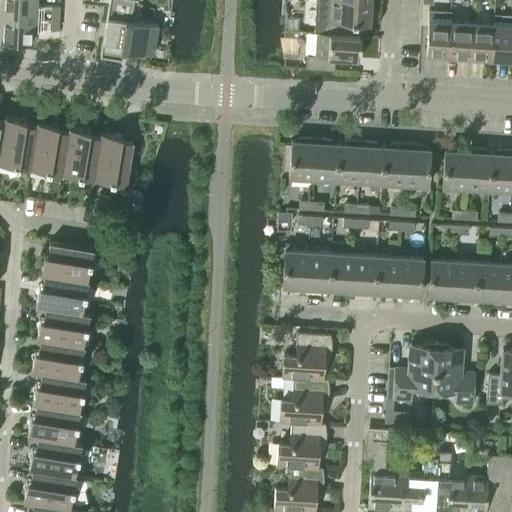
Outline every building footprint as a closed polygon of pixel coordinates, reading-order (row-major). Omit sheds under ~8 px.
[(0,0),(0,13),(58,16),(59,4),(36,3),(36,0),(0,0)] [(132,19),(134,0),(109,0),(100,55),(122,58),(122,57),(120,57),(122,48),(153,53),(158,23),(132,19)] [(318,18),(317,32),(346,33),(347,21),(369,22),(370,0),(328,0),(327,18),(318,18)] [(426,52),(448,54),(450,20),(451,10),(428,9),(426,52)] [(58,16),(0,13),(0,38),(34,40),(35,27),(58,28),(58,16)] [(491,56),(511,57),(511,13),(494,13),(493,23),(491,56)] [(448,54),(470,55),(472,21),(450,20),(448,54)] [(470,55),(491,56),(493,23),(472,21),(470,55)] [(346,33),(317,32),(316,54),(307,53),(306,67),(334,69),(335,56),(358,58),(359,34),(346,33)] [(13,164),(29,167),(36,123),(25,121),(26,118),(4,114),(4,118),(0,144),(0,161),(13,163),(13,164)] [(45,170),(61,172),(68,128),(57,127),(58,123),(36,120),(36,123),(29,167),(30,167),(30,166),(45,168),(45,170)] [(77,175),(93,178),(100,134),(89,132),(90,128),(68,125),(68,128),(61,172),(62,172),(62,171),(77,174),(77,175)] [(100,134),(93,178),(94,178),(94,176),(109,179),(109,180),(126,183),(133,139),(121,137),(122,134),(100,130),(100,134)] [(289,174),(313,176),(315,135),(299,136),(299,139),(291,138),(289,174)] [(313,176),(336,177),(338,141),(331,141),(332,138),(315,135),(313,176)] [(336,177),(358,178),(361,138),(344,138),(344,141),(338,141),(336,177)] [(358,178),(381,180),(383,144),(377,143),(377,140),(361,138),(358,178)] [(381,180),(404,181),(406,140),(390,141),(390,144),(383,144),(381,180)] [(406,140),(404,181),(428,182),(430,147),(422,146),(423,143),(406,140)] [(442,183),(466,185),(469,144),(452,145),(452,148),(445,147),(442,183)] [(466,185),(489,186),(491,150),(485,150),(485,147),(469,144),(466,185)] [(489,186),(511,187),(511,182),(511,146),(498,147),(497,151),(491,150),(489,186)] [(298,207),(311,208),(311,199),(299,198),(298,207)] [(311,199),(311,208),(324,208),(324,199),(311,199)] [(344,209),(356,210),(357,201),(344,201),(344,209)] [(357,201),(356,210),(369,211),(370,202),(357,201)] [(389,212),(402,213),(402,204),(390,203),(389,212)] [(402,204),(402,213),(415,214),(415,205),(402,204)] [(451,216),(464,217),(465,208),(452,207),(451,216)] [(465,208),(464,217),(477,217),(477,209),(465,208)] [(497,219),(510,219),(510,211),(497,210),(497,219)] [(297,222),(310,223),(310,214),(297,213),(297,222)] [(310,214),(310,223),(322,223),(323,215),(310,214)] [(342,225),(355,225),(356,217),(343,216),(342,225)] [(356,217),(355,225),(368,226),(368,217),(356,217)] [(388,227),(401,228),(401,219),(388,219),(388,227)] [(401,219),(401,228),(413,229),(414,220),(401,219)] [(443,231),(455,232),(456,223),(443,222),(443,231)] [(456,223),(455,232),(468,232),(469,223),(456,223)] [(488,234),(501,234),(501,226),(489,225),(488,234)] [(511,226),(501,226),(501,234),(511,235),(511,226)] [(40,273),(44,273),(88,280),(88,279),(87,279),(89,264),(90,264),(93,247),(49,240),(47,251),(44,251),(40,273)] [(289,287),(306,290),(308,249),(284,247),(282,283),(289,284),(289,287)] [(322,286),(329,286),(331,250),(308,249),(306,290),(322,289),(322,286)] [(335,290),(351,292),(354,252),(331,250),(329,286),(335,287),(335,290)] [(368,289),(374,289),(376,253),(354,252),(351,292),(367,292),(368,289)] [(380,292),(396,295),(399,254),(376,253),(374,289),(380,289),(380,292)] [(399,254),(396,295),(413,294),(413,291),(421,292),(423,256),(399,254)] [(435,296),(451,299),(454,258),(430,256),(428,292),(435,293),(435,296)] [(468,295),(474,295),(476,259),(454,258),(451,299),(468,298),(468,295)] [(480,299),(497,301),(499,261),(476,259),(474,295),(481,296),(480,299)] [(511,261),(499,261),(497,301),(511,300),(511,261)] [(35,305),(45,306),(89,313),(89,312),(81,311),(84,296),(85,296),(88,280),(44,273),(42,283),(39,283),(35,305)] [(36,338),(40,338),(84,344),(83,344),(85,328),(86,329),(89,313),(45,306),(43,316),(40,316),(36,338)] [(282,375),(294,376),(294,375),(323,377),(323,376),(325,346),(330,346),(331,332),(297,330),(296,353),(284,352),(282,375)] [(31,370),(41,371),(41,370),(85,377),(78,376),(80,360),(81,361),(84,344),(40,338),(38,348),(35,348),(31,370)] [(410,385),(433,386),(436,340),(425,339),(420,344),(411,343),(411,342),(410,342),(409,366),(395,366),(394,396),(410,397),(410,385)] [(436,340),(433,386),(456,387),(455,400),(472,401),(473,370),(460,369),(462,345),(460,345),(460,346),(451,346),(447,341),(436,340)] [(503,390),(511,390),(511,349),(503,349),(504,347),(502,347),(501,372),(488,371),(486,402),(502,403),(503,390)] [(32,403),(36,403),(36,402),(80,409),(79,408),(81,393),(82,393),(85,377),(41,370),(41,371),(39,381),(36,381),(32,403)] [(279,419),(291,420),(291,419),(320,421),(322,390),(327,391),(328,377),(323,376),(323,377),(294,375),(294,376),(293,397),(281,396),(279,419)] [(27,434),(37,436),(37,435),(81,442),(74,440),(76,425),(77,425),(80,409),(36,402),(36,403),(34,413),(31,413),(27,434)] [(277,464),(289,464),(317,466),(317,465),(319,435),(324,435),(325,421),(320,421),(291,419),(291,420),(290,441),(278,440),(277,464)] [(432,511),(433,507),(437,449),(438,434),(424,433),(422,471),(403,470),(400,507),(420,508),(420,511),(432,511)] [(28,468),(32,468),(32,467),(76,474),(75,473),(77,458),(78,458),(81,442),(37,435),(37,436),(35,446),(32,446),(28,468)] [(368,505),(400,507),(403,470),(385,469),(387,438),(372,438),(368,505)] [(446,510),(465,511),(468,474),(449,473),(451,450),(437,449),(433,507),(446,508),(446,510)] [(485,511),(485,510),(498,511),(502,453),(488,452),(486,475),(468,474),(465,511),(478,511),(485,511)] [(510,511),(511,511),(511,453),(502,453),(498,511),(511,511),(510,511)] [(274,508),(286,509),(286,508),(315,510),(315,509),(317,479),(321,479),(322,465),(317,465),(317,466),(289,464),(287,486),(275,485),(274,508)] [(23,499),(33,501),(33,500),(77,507),(70,505),(72,490),(73,490),(76,474),(32,467),(32,468),(30,478),(27,478),(23,499)] [(27,511),(76,511),(77,507),(33,500),(33,501),(31,511),(28,511),(27,511)]
